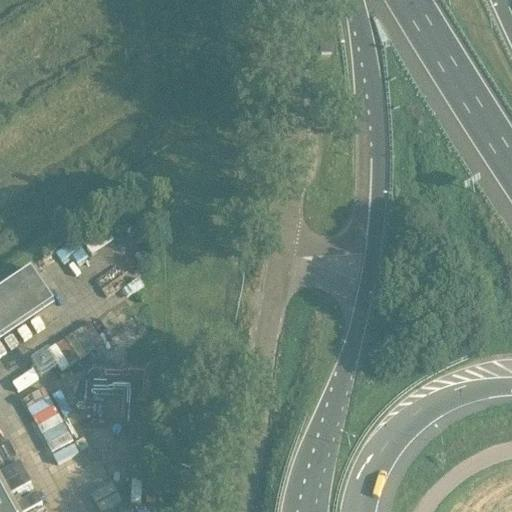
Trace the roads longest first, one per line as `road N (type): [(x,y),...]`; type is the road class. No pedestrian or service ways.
road 1 (motorway): [(354,0),(378,122),(371,271)]
road 2 (tertiary): [(240,511),(281,254)]
road 3 (tertiary): [(281,254),(298,97),(288,0)]
road 4 (secondary): [(371,271),(309,511)]
road 5 (motorway): [(358,511),(374,461),(399,430),(442,400),(511,386)]
road 6 (motorway): [(408,0),(511,166)]
